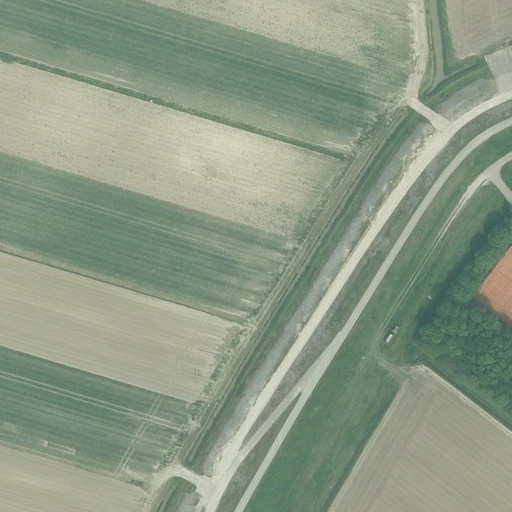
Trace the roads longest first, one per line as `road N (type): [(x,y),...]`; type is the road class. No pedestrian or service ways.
road 1 (tertiary): [(238,511),(434,189),(467,150),(511,121)]
road 2 (track): [(335,347),(312,365),(216,493),(171,469)]
road 3 (track): [(511,94),(452,130),(412,101),(426,55),(420,0)]
road 4 (track): [(413,280),(370,351),(405,378)]
